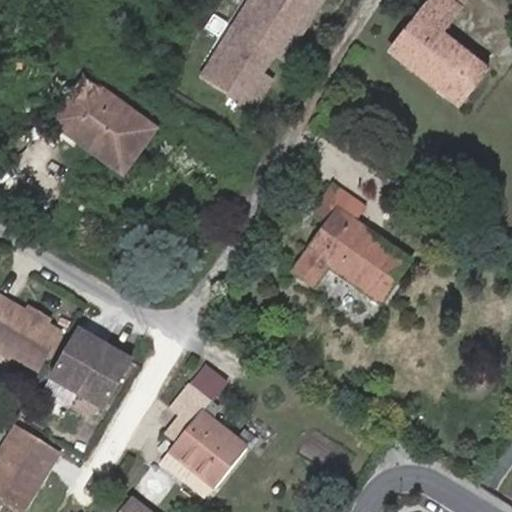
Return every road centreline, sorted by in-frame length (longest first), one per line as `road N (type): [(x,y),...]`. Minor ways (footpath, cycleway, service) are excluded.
road 1 (residential): [(0,236),(175,330)]
road 2 (residential): [(366,511),(383,484),(414,475),(476,511)]
